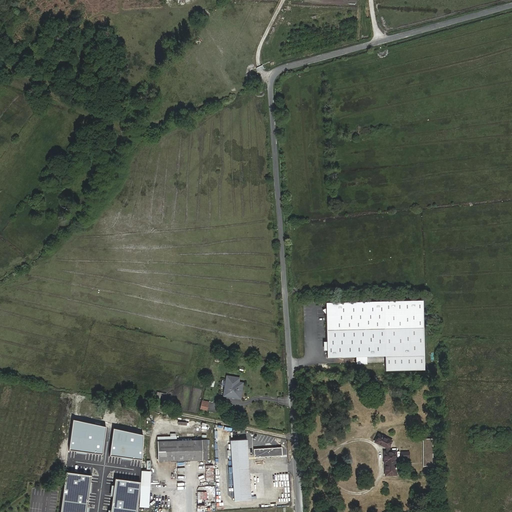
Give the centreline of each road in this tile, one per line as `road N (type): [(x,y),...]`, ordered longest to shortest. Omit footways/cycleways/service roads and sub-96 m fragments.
road 1 (residential): [(297,511),(278,74),(511,9)]
road 2 (track): [(292,437),(158,409)]
